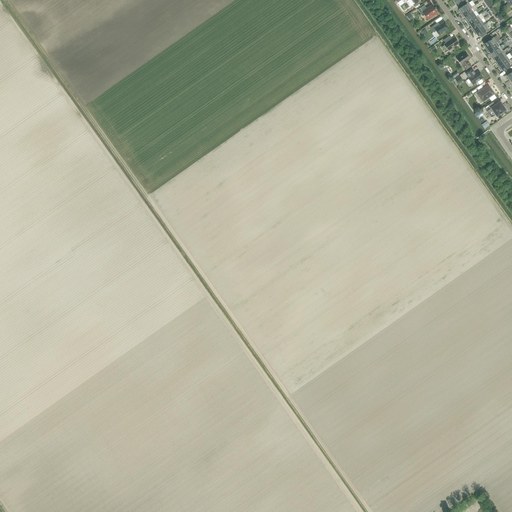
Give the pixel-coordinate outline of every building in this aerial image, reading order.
[(461,14),(472,7),(468,2),(465,5),(464,2),(460,5),(458,6),(460,8),(459,9),(460,11),(459,12),(461,14)] [(436,13),(432,6),(428,9),(426,8),(424,5),(417,10),(420,14),(422,13),(427,19),(436,13)] [(465,18),(475,11),(472,7),(461,14),(463,17),(464,16),(465,18)] [(467,23),(478,16),(476,17),(473,13),(475,11),(465,18),(466,20),(465,21),(467,23)] [(496,14),(498,19),(504,17),(501,11),(496,14)] [(471,27),(481,20),(478,16),(467,23),(469,26),(470,25),(471,27)] [(473,32),(484,25),(481,20),(471,27),(472,29),(471,29),(473,32)] [(439,35),(448,29),(443,22),(437,26),(436,24),(430,28),(434,33),(436,31),(439,35)] [(484,25),(473,32),(475,35),(476,34),(478,36),(479,35),(481,37),(486,34),(484,31),(487,29),(484,25)] [(444,44),(448,51),(459,44),(454,37),(451,39),(449,36),(443,40),(445,43),(444,44)] [(486,50),(497,42),(493,38),(490,40),(488,37),(483,41),(485,43),(484,44),(485,46),(484,47),(486,50)] [(497,42),(486,50),(488,52),(489,52),(490,53),(500,47),(497,42)] [(500,47),(490,53),(491,55),(490,56),(492,59),(503,51),(500,47)] [(496,62),(506,56),(503,51),(492,59),(494,61),(495,60),(496,62)] [(461,65),(462,64),(466,70),(471,66),(467,61),(469,59),(465,53),(457,60),(461,65)] [(498,67),(509,60),(506,56),(496,62),(497,64),(496,65),(498,67)] [(507,72),(511,69),(509,67),(510,66),(507,61),(509,60),(498,67),(500,70),(501,69),(502,71),(504,70),(506,73),(507,72)] [(472,85),(483,78),(478,72),(475,74),(472,69),(465,73),(469,78),(468,79),(472,85)] [(477,93),(476,92),(474,94),(477,99),(480,98),(483,102),(494,94),(491,89),(490,89),(488,86),(477,93)] [(495,105),(493,102),(484,108),(491,117),(495,115),(496,116),(500,114),(501,114),(501,113),(502,112),(503,113),(506,111),(505,110),(500,102),(495,105)]
